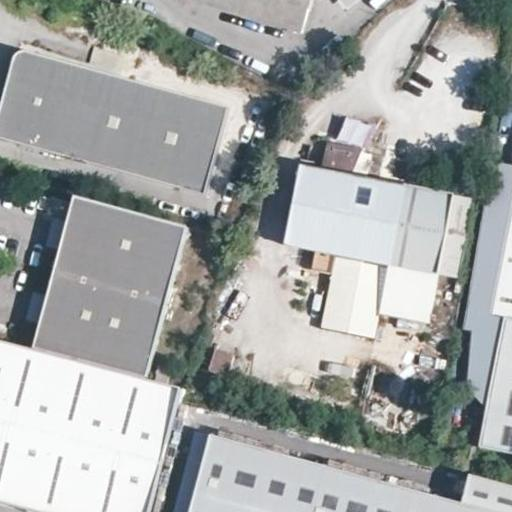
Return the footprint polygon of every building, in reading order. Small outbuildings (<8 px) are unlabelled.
[(192,0),(300,31),(309,0),(192,0)] [(339,0),(346,9),(358,0),(339,0)] [(202,200),(228,112),(29,52),(15,60),(0,109),(0,135),(4,140),(202,200)] [(359,168),(365,124),(343,120),(340,144),(327,142),(324,163),(359,168)] [(457,195),(302,165),(297,191),(286,246),(390,266),(440,276),(457,195)] [(459,280),(475,199),(457,195),(440,276),(459,280)] [(96,364),(145,379),(190,233),(76,198),(68,226),(60,251),(45,299),(38,324),(32,344),(96,364)] [(511,216),(466,444),(511,454),(511,216)] [(60,251),(68,226),(51,221),(44,246),(60,251)] [(440,276),(390,266),(388,273),(339,263),(325,333),(376,343),(381,314),(430,324),(440,276)] [(38,324),(45,299),(31,295),(24,320),(38,324)] [(0,505),(25,511),(151,511),(185,392),(145,379),(96,364),(32,344),(0,335),(0,505)] [(208,371),(228,378),(235,354),(216,348),(208,371)] [(190,511),(211,438),(197,434),(175,511),(190,511)] [(511,511),(511,488),(469,477),(461,506),(211,438),(190,511),(511,511)]
